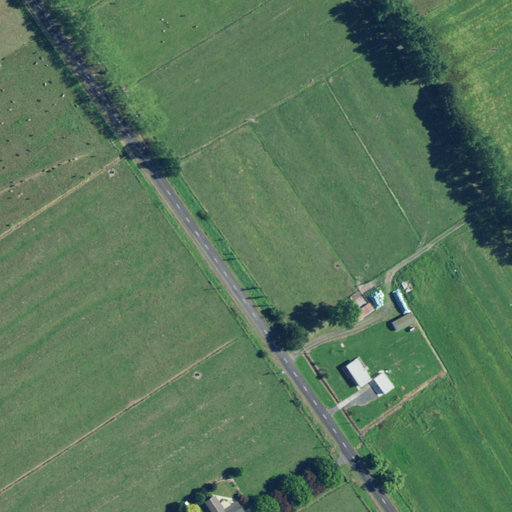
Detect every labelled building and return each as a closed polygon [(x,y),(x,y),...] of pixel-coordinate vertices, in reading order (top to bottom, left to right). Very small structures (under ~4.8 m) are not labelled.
[(373,310),(369,303),(360,309),(358,306),(353,309),(357,315),(354,317),(357,321),(373,310)] [(414,321),(410,312),(391,322),(396,331),(414,321)] [(392,376),(389,370),(380,376),(383,382),(392,376)] [(391,404),(378,385),(364,394),(377,413),(391,404)] [(223,509),(214,495),(203,502),(209,511),(235,511),(230,504),(223,509)]
